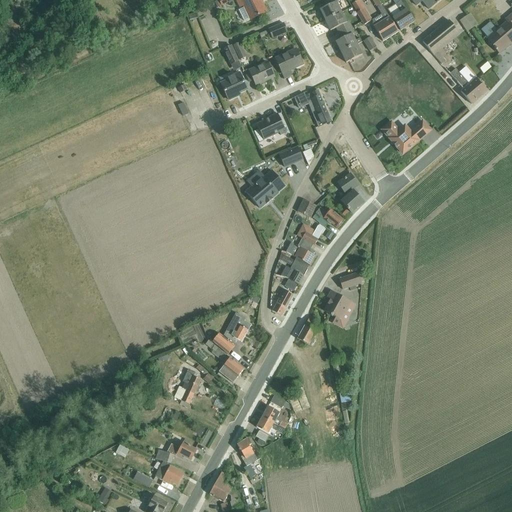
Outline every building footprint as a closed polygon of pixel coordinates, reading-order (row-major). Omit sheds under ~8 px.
[(235,0),(240,8),(244,6),(244,7),(239,10),(244,21),(250,18),(250,20),(266,12),(260,1),(262,0),(235,0)] [(320,10),(325,21),(341,13),(336,3),(338,2),(337,0),(327,0),(324,2),(326,7),(320,10)] [(377,0),(371,0),(381,15),(372,21),(373,23),(372,24),(374,27),(374,28),(383,42),(398,32),(377,0)] [(392,0),(396,5),(395,5),(388,10),(393,18),(393,19),(401,31),(414,22),(407,11),(399,0),(392,0)] [(422,2),(428,10),(440,0),(410,0),(416,7),(422,2)] [(476,14),(486,7),(481,0),(471,7),(476,14)] [(155,10),(156,11),(152,12),(154,17),(170,11),(167,5),(155,10)] [(357,14),(364,26),(370,22),(363,10),(357,14)] [(336,28),(339,34),(351,28),(348,22),(346,23),(341,13),(325,21),(330,32),(336,28)] [(471,14),(460,21),(468,32),(478,25),(471,14)] [(511,14),(505,21),(507,23),(489,39),(494,45),(493,46),(499,54),(511,43),(511,14)] [(432,54),(442,66),(446,63),(435,51),(458,32),(449,21),(422,43),(432,54)] [(268,30),(272,39),(287,33),(283,24),(268,30)] [(335,43),(341,53),(357,45),(361,43),(360,39),(355,41),(352,35),(354,34),(351,28),(339,34),(342,40),(335,43)] [(364,39),(366,41),(364,42),(370,52),(376,48),(369,36),(364,39)] [(233,47),(240,60),(246,57),(240,44),(233,47)] [(357,45),(341,53),(346,64),(362,56),(357,45)] [(231,65),(234,63),(237,69),(241,67),(231,47),(224,50),(231,65)] [(450,57),(452,50),(444,47),(442,54),(450,57)] [(289,72),(303,66),(296,50),(276,59),(285,79),(291,76),(289,72)] [(485,72),(494,66),(490,60),(481,66),(485,72)] [(256,86),(257,85),(260,87),(263,85),(264,83),(269,80),(268,76),(272,74),(267,63),(249,71),(248,70),(245,68),(243,69),(249,83),(254,81),(256,86)] [(450,75),(457,83),(463,89),(460,92),(471,106),(487,92),(476,80),(466,68),(459,73),(456,70),(450,75)] [(236,95),(247,90),(239,74),(227,79),(228,81),(221,84),(228,101),(237,97),(236,95)] [(304,94),(295,98),(299,109),(309,105),(318,128),(331,122),(327,112),(326,112),(318,92),(305,97),(304,94)] [(256,126),(263,141),(279,134),(280,136),(286,133),(277,115),(269,118),(270,119),(256,126)] [(403,155),(430,131),(422,122),(410,133),(405,126),(399,132),(391,123),(382,131),(403,155)] [(303,160),(298,148),(279,156),(284,168),(303,160)] [(312,148),(304,151),(309,162),(318,159),(312,148)] [(265,178),(264,178),(246,193),(259,209),(266,204),(267,205),(272,200),(271,199),(278,194),(277,193),(285,186),(272,172),(265,178)] [(337,184),(343,192),(347,197),(341,203),(351,214),(363,203),(353,192),(353,191),(352,190),(358,186),(350,175),(337,184)] [(297,212),(310,218),(325,227),(328,224),(331,226),(331,225),(337,229),(343,221),(330,211),(327,215),(320,210),(315,207),(302,201),(297,212)] [(291,243),(286,253),(295,258),(296,259),(309,266),(310,266),(315,257),(312,255),(314,251),(309,249),(311,245),(314,246),(317,240),(305,234),(302,240),(302,239),(298,247),(291,243)] [(299,285),(309,266),(296,259),(290,269),(286,267),(280,277),(286,278),(289,280),(299,285)] [(365,272),(358,274),(339,281),(342,290),(361,284),(361,283),(364,283),(365,272)] [(296,286),(288,281),(285,287),(286,288),(289,290),(293,292),(296,286)] [(272,312),(281,317),(293,296),(288,293),(289,290),(286,288),(272,312)] [(350,303),(331,292),(328,299),(330,300),(324,312),(331,316),(335,319),(335,318),(340,321),(350,303)] [(251,326),(242,322),(244,319),(236,315),(224,337),(234,345),(237,340),(242,343),(251,326)] [(318,332),(322,326),(315,323),(316,321),(310,318),(297,340),(311,347),(315,340),(313,338),(317,331),(318,332)] [(219,335),(213,343),(228,355),(234,347),(219,335)] [(208,342),(205,346),(213,351),(211,353),(221,361),(226,356),(221,352),(208,342)] [(219,373),(233,384),(244,370),(230,359),(219,373)] [(203,380),(208,385),(214,379),(203,368),(199,372),(205,377),(203,380)] [(180,405),(187,409),(200,381),(193,377),(195,374),(188,371),(182,383),(189,386),(186,392),(180,389),(176,398),(182,401),(180,405)] [(179,379),(175,381),(179,389),(183,387),(179,379)] [(339,394),(341,404),(351,402),(349,392),(339,394)] [(270,403),(282,410),(285,403),(274,397),(270,403)] [(274,424),(279,427),(285,430),(287,426),(276,420),(280,414),(268,408),(262,418),(274,424)] [(268,435),(274,424),(262,418),(257,429),(268,435)] [(285,430),(279,427),(276,432),(282,435),(285,430)] [(256,438),(265,443),(268,437),(259,432),(256,438)] [(244,469),(250,479),(256,476),(250,465),(257,461),(249,447),(251,445),(247,439),(237,445),(245,459),(242,460),(246,467),(244,469)] [(158,451),(155,460),(161,462),(162,462),(171,465),(173,456),(174,454),(181,458),(182,456),(191,461),(197,451),(183,444),(180,450),(171,445),(166,454),(158,451)] [(120,446),(116,453),(122,457),(126,449),(120,446)] [(162,462),(155,477),(162,481),(170,485),(171,482),(177,486),(183,475),(170,467),(171,465),(162,462)] [(153,481),(137,473),(133,480),(149,488),(153,481)] [(222,474),(214,487),(231,497),(231,503),(230,504),(232,511),(235,511),(242,510),(234,491),(235,490),(234,489),(226,484),(229,478),(222,474)] [(223,511),(227,511),(232,511),(230,504),(231,503),(231,497),(214,487),(209,495),(224,504),(224,503),(225,505),(222,506),(223,511)] [(107,500),(112,493),(105,489),(97,501),(106,506),(109,501),(107,500)] [(145,511),(163,511),(168,504),(154,497),(145,511)]
